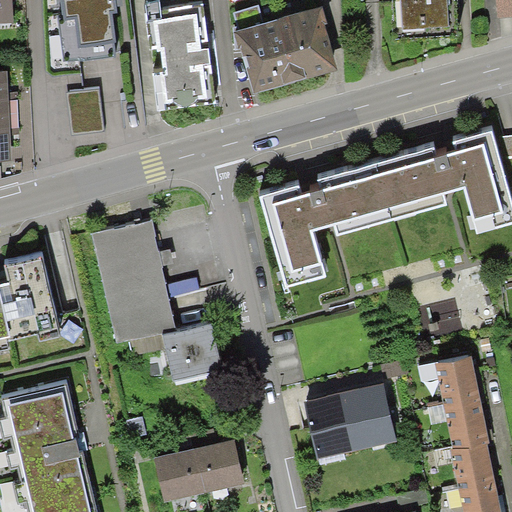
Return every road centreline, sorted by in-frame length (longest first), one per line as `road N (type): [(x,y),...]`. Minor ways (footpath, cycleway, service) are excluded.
road 1 (residential): [(289,511),(211,151)]
road 2 (tertiary): [(511,63),(211,151)]
road 3 (tertiary): [(211,151),(0,208)]
road 4 (unknown): [(58,193),(38,72),(44,0)]
road 5 (unknown): [(219,0),(211,151)]
